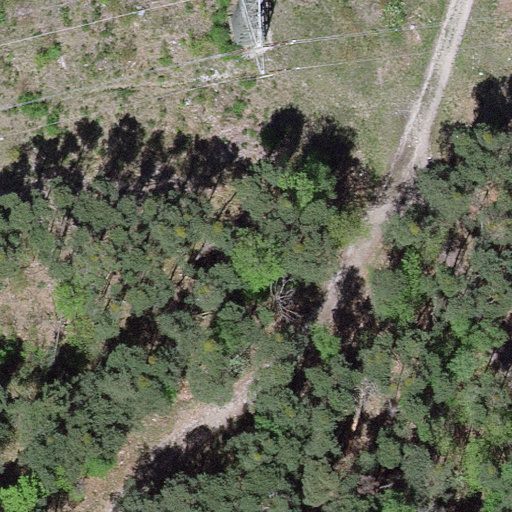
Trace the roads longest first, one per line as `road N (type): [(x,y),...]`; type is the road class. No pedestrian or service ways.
road 1 (track): [(117,511),(254,334),(393,126)]
road 2 (track): [(393,126),(511,338)]
road 3 (track): [(393,126),(429,0)]
